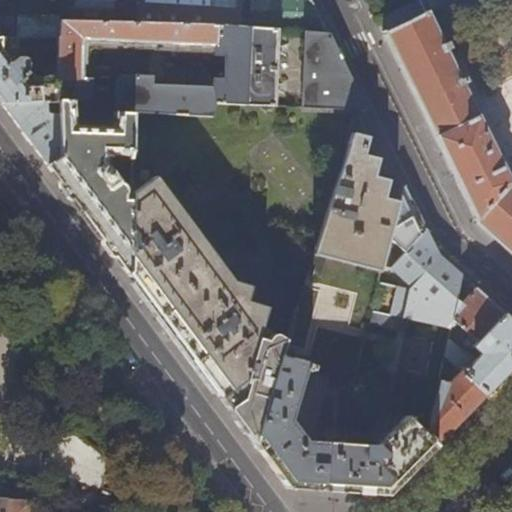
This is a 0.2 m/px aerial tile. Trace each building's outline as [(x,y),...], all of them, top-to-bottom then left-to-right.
[(239,27),(240,0),(56,0),(56,17),(56,21),(239,27)] [(325,30),(313,5),(310,0),(251,0),(250,27),(325,30)] [(450,0),(419,0),(420,1),(385,18),(386,20),(380,22),(385,32),(425,13),(450,0)] [(511,193),(505,188),(508,186),(509,183),(425,13),(385,32),(382,33),(388,45),(455,179),(477,223),(511,254),(511,193)] [(0,17),(0,35),(15,36),(56,36),(56,21),(56,17),(0,17)] [(58,102),(58,156),(46,166),(72,201),(85,218),(127,273),(129,272),(130,193),(125,193),(125,190),(125,188),(125,186),(123,185),(120,184),(109,171),(105,168),(107,157),(127,156),(127,159),(131,160),(132,111),(211,115),(215,103),(245,105),(249,27),(239,27),(56,21),(56,36),(55,77),(55,102),(58,102)] [(350,80),(325,30),(250,27),(249,27),(245,105),(365,110),(350,80)] [(14,58),(15,36),(0,35),(0,103),(0,104),(55,102),(55,77),(30,78),(24,71),(26,67),(26,64),(26,63),(24,60),(22,58),(14,58)] [(58,156),(58,102),(55,102),(0,104),(23,135),(46,166),(58,156)] [(384,263),(398,203),(398,202),(377,159),(355,114),(314,245),(384,265),(384,263)] [(231,281),(153,176),(130,193),(129,272),(127,273),(161,320),(211,388),(218,397),(244,380),(260,328),(259,327),(265,308),(246,301),(249,286),(231,281)] [(387,266),(424,229),(410,199),(403,185),(398,203),(384,263),(387,266)] [(432,244),(424,229),(387,266),(406,284),(437,254),(436,254),(432,244)] [(456,298),(461,276),(451,267),(437,254),(406,284),(403,287),(394,284),(387,312),(411,318),(450,327),(451,324),(456,300),(456,298)] [(406,284),(387,266),(384,263),(384,265),(380,280),(394,284),(403,287),(406,284)] [(460,303),(474,288),(461,276),(456,298),(460,303)] [(511,321),(509,319),(474,288),(460,303),(456,298),(456,300),(451,324),(453,327),(456,324),(468,335),(462,341),(471,350),(472,348),(480,355),(475,360),(466,352),(464,354),(448,338),(444,354),(460,370),(485,394),(511,366),(511,321)] [(408,329),(411,318),(387,312),(374,310),(371,321),(408,329)] [(252,443),(280,354),(283,343),(260,328),(244,380),(218,397),(223,404),(252,443)] [(434,446),(426,439),(404,417),(375,445),(304,440),(289,418),(304,370),(308,371),(308,369),(313,370),(315,364),(280,354),(252,443),(265,459),(286,488),(386,495),(423,457),(434,446)] [(485,394),(460,370),(448,382),(446,381),(447,375),(440,373),(426,439),(434,446),(465,414),(485,394)] [(0,511),(19,511),(20,503),(0,501),(0,511)]
